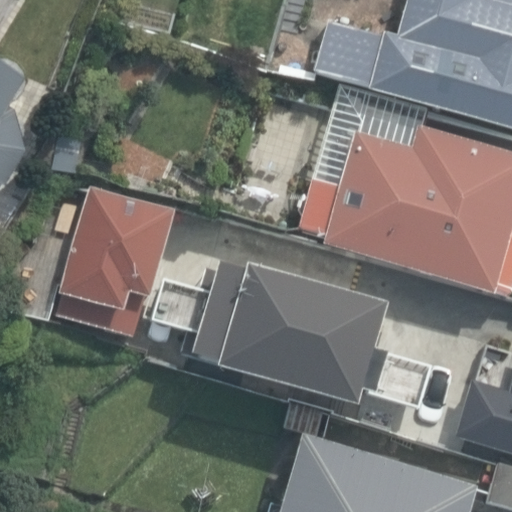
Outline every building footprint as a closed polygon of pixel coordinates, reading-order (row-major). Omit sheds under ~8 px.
[(511,0),(405,0),(397,33),(327,15),(311,75),(511,126),(511,0)] [(0,145),(9,126),(0,121),(0,109),(17,74),(0,65),(0,145)] [(355,132),(323,247),(498,294),(511,242),(511,155),(419,130),(414,148),(355,132)] [(393,309),(252,268),(222,369),(363,411),(393,309)] [(511,393),(501,391),(482,460),(496,464),(485,502),(511,508),(511,393)] [(471,511),(478,487),(304,435),(280,511),(471,511)]
